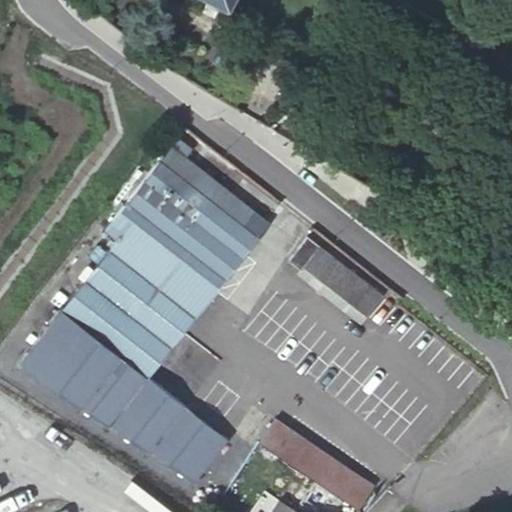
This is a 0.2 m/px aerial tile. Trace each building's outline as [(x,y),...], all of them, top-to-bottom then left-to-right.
[(211,0),(227,8),(230,0),(211,0)] [(175,137),(157,160),(148,171),(103,228),(116,238),(113,243),(109,239),(103,247),(107,251),(59,311),(16,365),(194,480),(227,438),(147,378),(257,236),(237,220),(248,206),(184,157),(191,148),(175,137)] [(148,171),(157,160),(150,154),(141,166),(148,171)] [(268,222),(248,206),(237,220),(257,236),(268,222)] [(306,236),(293,253),(304,262),(317,245),(306,236)] [(306,261),(302,266),(363,313),(379,293),(318,246),(306,261)] [(291,463),(306,440),(274,418),(258,440),(291,463)] [(291,463),(344,500),(357,509),(373,486),(306,440),(291,463)] [(250,511),(263,511),(274,496),(264,490),(250,511)] [(297,511),(279,500),(271,511),(297,511)] [(335,511),(361,511),(357,509),(344,500),(335,511)]
